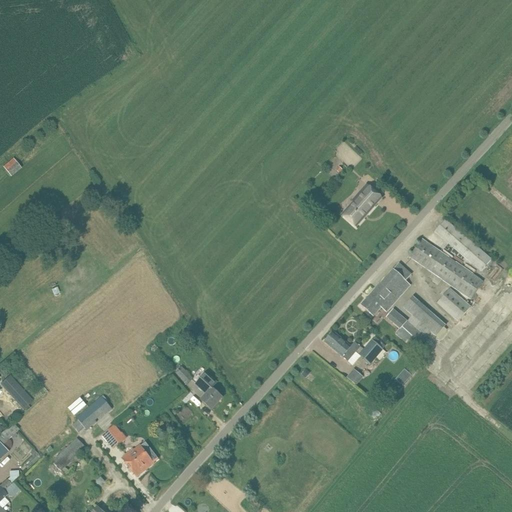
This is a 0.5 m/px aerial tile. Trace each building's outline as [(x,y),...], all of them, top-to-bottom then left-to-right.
[(13,159),(3,167),(11,177),(21,169),(13,159)] [(356,227),(382,198),(368,185),(342,215),(356,227)] [(491,260),(453,227),(445,220),(435,232),(481,271),(491,260)] [(483,282),(430,245),(422,240),(410,257),(471,299),(483,282)] [(380,285),(397,300),(410,285),(405,281),(411,275),(399,264),(380,285)] [(386,312),(397,300),(380,285),(361,306),(373,317),(381,308),(386,312)] [(458,321),(470,307),(450,289),(437,303),(458,321)] [(445,326),(413,297),(403,308),(436,336),(445,326)] [(391,321),(400,329),(407,322),(398,314),(391,321)] [(400,329),(396,334),(417,352),(428,341),(407,322),(400,329)] [(364,350),(361,347),(355,342),(351,347),(333,332),(324,342),(343,357),(353,366),(361,357),(370,364),(375,358),(380,361),(387,353),(372,340),(364,350)] [(186,385),(193,379),(182,367),(175,373),(186,385)] [(345,377),(354,386),(362,377),(353,369),(345,377)] [(217,384),(209,377),(206,374),(195,385),(205,394),(200,400),(211,410),(222,398),(212,389),(217,384)] [(22,409),(32,401),(10,376),(1,385),(22,409)] [(102,397),(95,403),(104,413),(106,415),(112,410),(102,397)] [(80,399),(68,409),(75,416),(87,406),(80,399)] [(78,421),(72,425),(79,435),(86,430),(87,431),(97,423),(86,410),(76,418),(78,421)] [(13,423),(0,434),(0,459),(8,452),(2,445),(19,430),(13,423)] [(114,425),(103,434),(113,447),(124,438),(114,425)] [(86,448),(81,444),(76,439),(52,462),(61,472),(71,462),(74,466),(82,458),(79,455),(86,448)] [(145,454),(141,448),(136,453),(133,449),(122,458),(136,477),(154,464),(153,464),(158,460),(150,450),(145,454)] [(101,477),(96,482),(101,487),(105,482),(101,477)] [(10,484),(7,480),(0,486),(0,487),(3,490),(10,484)] [(0,511),(4,511),(1,509),(8,502),(4,498),(7,495),(4,491),(3,490),(0,487),(0,511)]
